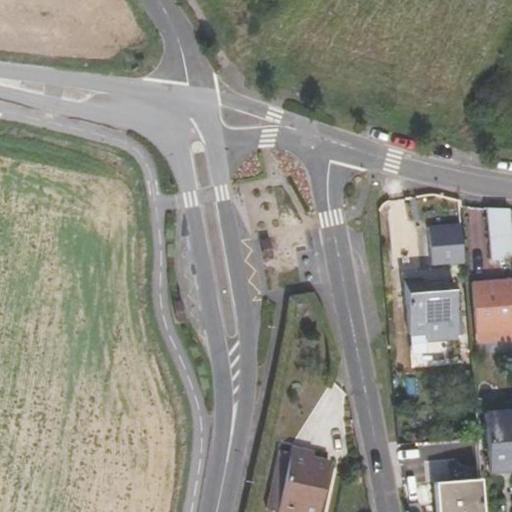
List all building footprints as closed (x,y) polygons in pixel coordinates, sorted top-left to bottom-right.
[(511,259),(507,209),(485,208),(484,208),(490,260),(511,259)] [(463,261),(460,224),(427,226),(430,264),(463,261)] [(268,239),(261,240),(264,260),(271,259),(268,239)] [(422,278),(404,279),(409,332),(435,331),(436,337),(456,337),(456,335),(461,334),(457,289),(453,289),(453,283),(423,286),(422,278)] [(511,340),(511,280),(471,282),(476,342),(511,340)] [(511,410),(483,412),(488,470),(511,468),(511,410)] [(281,511),(294,449),(291,449),(276,511),(281,511)] [(306,452),(294,449),(281,511),(318,511),(330,464),(313,459),(312,462),(304,460),(306,452)] [(312,462),(313,459),(314,454),(306,452),(304,460),(312,462)] [(483,511),(481,479),(434,483),(436,511),(483,511)]
